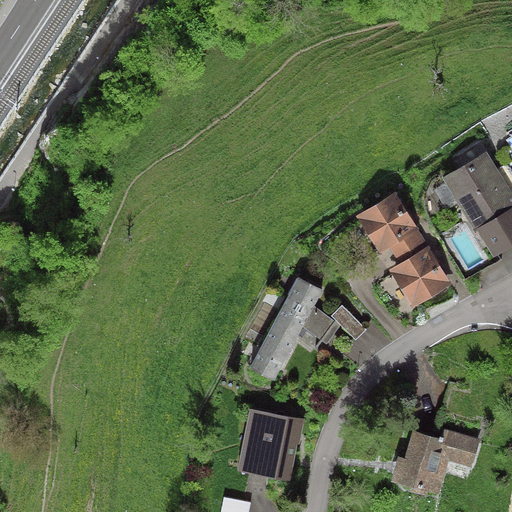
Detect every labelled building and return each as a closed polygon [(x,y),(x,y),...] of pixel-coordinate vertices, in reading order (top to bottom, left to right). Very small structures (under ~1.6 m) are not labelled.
[(511,189),(490,154),(444,181),(493,262),(511,250),(511,189)] [(398,193),(358,219),(419,314),(459,289),(398,193)] [(298,278),(250,368),(277,382),(325,292),(298,278)] [(251,413),(241,473),(295,482),(305,421),(251,413)] [(423,435),(406,487),(441,499),(452,465),(471,472),(481,441),(445,429),(441,441),(423,435)]
